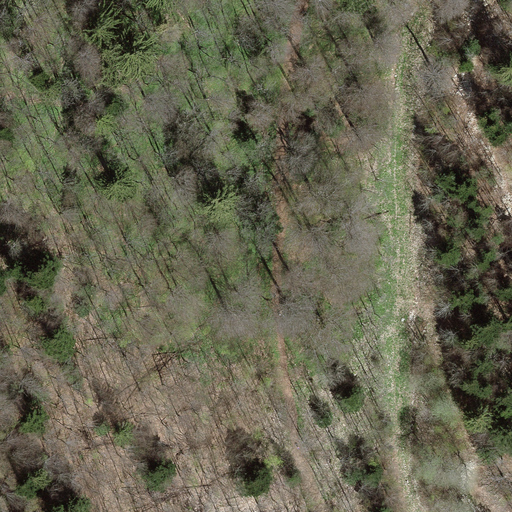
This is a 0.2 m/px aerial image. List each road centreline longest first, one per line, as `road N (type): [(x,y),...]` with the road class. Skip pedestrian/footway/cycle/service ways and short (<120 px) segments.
road 1 (track): [(411,511),(394,395),(393,201),(401,64),(418,0)]
road 2 (track): [(511,511),(440,325)]
